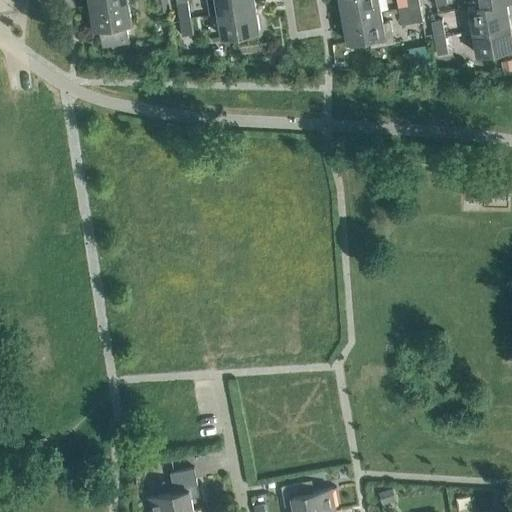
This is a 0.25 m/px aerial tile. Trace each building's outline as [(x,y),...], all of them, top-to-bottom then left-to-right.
[(132,22),(128,0),(113,0),(90,4),(94,28),(102,27),(104,43),(130,38),(127,23),(132,22)] [(169,8),(168,0),(156,0),(159,10),(169,8)] [(191,16),(188,0),(176,0),(179,18),(191,16)] [(256,5),(254,0),(207,0),(209,13),(218,12),(218,11),(256,5)] [(381,9),(379,0),(340,0),(343,16),(381,9)] [(510,22),(506,0),(499,0),(476,5),(476,4),(468,6),(473,29),(510,22)] [(422,19),(419,3),(408,5),(398,6),(401,23),(422,19)] [(260,29),(256,5),(218,11),(218,12),(222,36),(260,29)] [(390,19),(383,20),(381,9),(343,16),(348,41),(369,37),(371,46),(395,41),(390,19)] [(193,32),(191,16),(179,18),(182,34),(193,32)] [(446,34),(443,18),(431,20),(434,36),(446,34)] [(511,46),(511,32),(510,22),(473,29),(477,53),(511,46)] [(449,51),(446,34),(434,36),(437,53),(449,51)] [(419,70),(434,67),(429,42),(415,44),(418,66),(419,70)] [(511,58),(502,61),(504,72),(505,74),(511,72),(511,58)] [(150,496),(153,511),(178,511),(193,509),(191,496),(199,494),(194,466),(170,471),(174,491),(150,496)] [(294,503),(295,511),(315,511),(335,508),(331,487),(308,491),(305,479),(281,484),(285,504),(294,503)] [(391,486),(378,491),(382,503),(395,498),(391,486)] [(265,511),(264,503),(254,505),(255,511),(265,511)]
